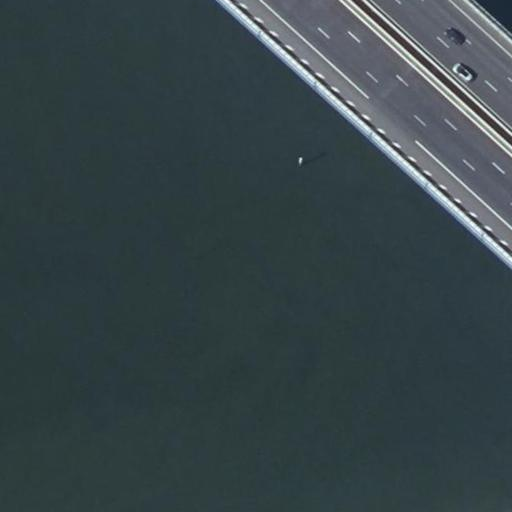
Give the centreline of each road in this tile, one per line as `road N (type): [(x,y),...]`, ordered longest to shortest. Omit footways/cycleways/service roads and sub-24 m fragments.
road 1 (motorway): [(282,0),(511,207)]
road 2 (motorway): [(511,112),(388,0)]
